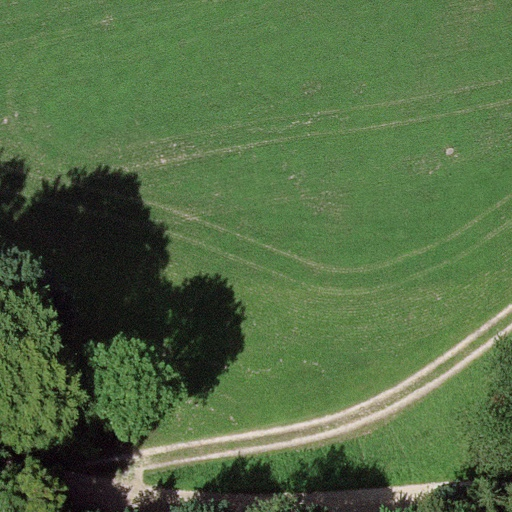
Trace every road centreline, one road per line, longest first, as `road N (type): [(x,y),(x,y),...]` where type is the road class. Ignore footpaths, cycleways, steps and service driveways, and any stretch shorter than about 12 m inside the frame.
road 1 (track): [(88,489),(376,410),(511,317)]
road 2 (track): [(226,504),(511,494)]
road 3 (track): [(88,489),(226,504)]
